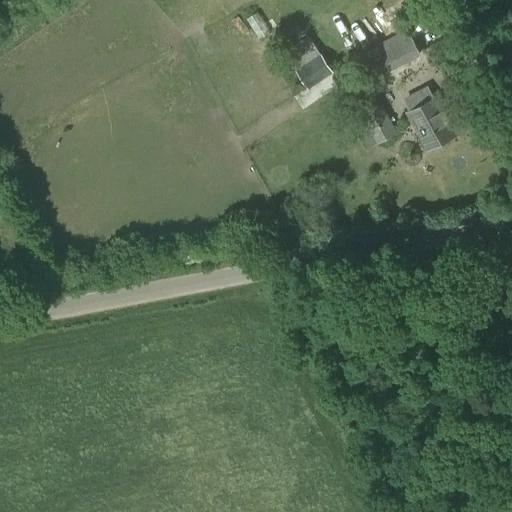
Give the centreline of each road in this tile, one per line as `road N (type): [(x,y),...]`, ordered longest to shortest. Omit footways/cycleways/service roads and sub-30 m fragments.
road 1 (unclassified): [(0,320),(511,227)]
road 2 (track): [(511,128),(435,0)]
